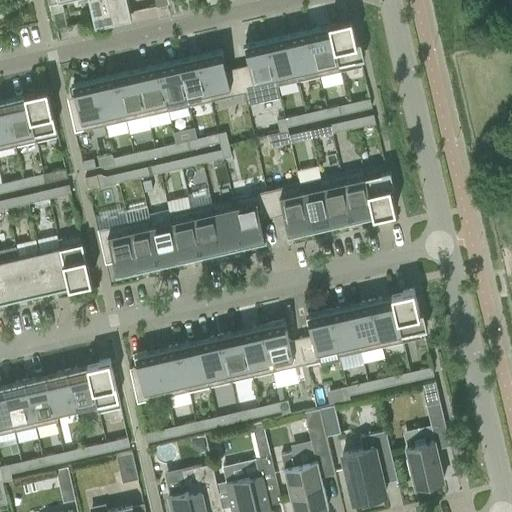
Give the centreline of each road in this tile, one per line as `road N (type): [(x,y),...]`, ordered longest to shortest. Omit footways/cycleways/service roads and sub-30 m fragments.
road 1 (residential): [(0,351),(446,248)]
road 2 (residential): [(0,70),(312,0)]
road 3 (tertiary): [(508,511),(446,248)]
road 4 (tertiary): [(446,248),(389,0)]
